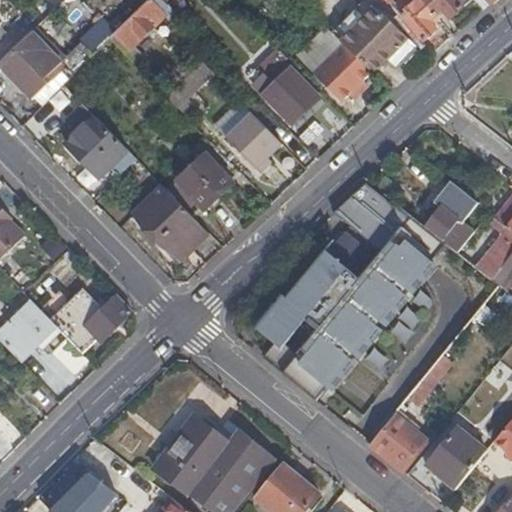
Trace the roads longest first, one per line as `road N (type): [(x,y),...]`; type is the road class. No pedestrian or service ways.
road 1 (tertiary): [(181,321),(431,99)]
road 2 (residential): [(181,321),(415,511)]
road 3 (residential): [(0,138),(181,321)]
road 4 (tertiary): [(0,496),(181,321)]
